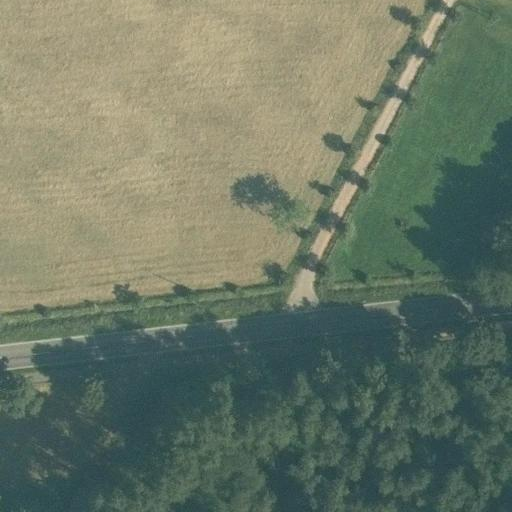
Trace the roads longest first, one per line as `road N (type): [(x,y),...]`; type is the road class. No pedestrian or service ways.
road 1 (secondary): [(0,357),(511,300)]
road 2 (track): [(434,0),(303,282),(303,322)]
